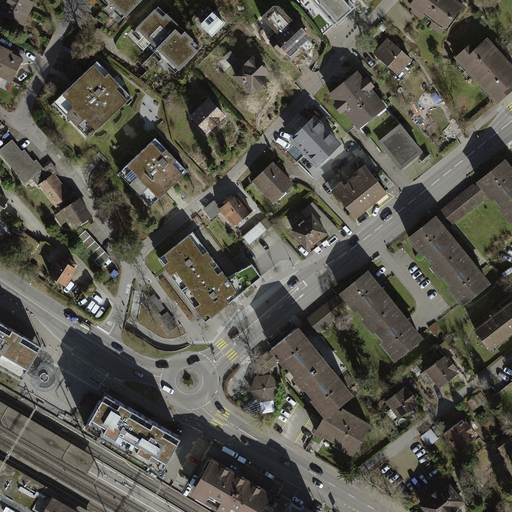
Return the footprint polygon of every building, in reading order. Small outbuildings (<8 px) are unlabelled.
[(10,22),(20,0),(5,0),(0,11),(0,22),(8,26),(10,22)] [(34,3),(28,0),(20,0),(10,22),(22,28),(34,3)] [(144,1),(143,0),(108,0),(126,18),(144,1)] [(358,7),(351,0),(318,0),(340,23),(358,7)] [(457,0),(416,0),(414,3),(449,27),(464,5),(457,0)] [(307,28),(297,17),(293,21),(280,8),(274,8),(262,19),(275,33),(267,40),(280,55),(283,52),(290,59),(312,39),(304,31),(307,28)] [(213,12),(201,24),(213,36),(225,24),(213,12)] [(207,60),(164,15),(144,34),(187,79),(207,60)] [(511,81),(511,68),(481,36),(458,59),(496,97),(511,81)] [(419,61),(401,45),(387,61),(405,76),(419,61)] [(23,60),(0,49),(0,73),(14,80),(23,60)] [(130,100),(93,61),(57,96),(94,134),(130,100)] [(274,83),(258,66),(239,84),(255,101),(274,83)] [(356,73),(332,93),(358,125),(382,105),(356,73)] [(231,121),(215,104),(199,119),(215,136),(231,121)] [(341,141),(314,113),(289,137),(317,165),(341,141)] [(400,124),(379,140),(400,166),(421,150),(400,124)] [(179,167),(149,137),(121,164),(150,195),(179,167)] [(12,141),(0,150),(0,152),(25,184),(32,179),(39,188),(42,185),(57,203),(66,196),(51,177),(57,172),(50,163),(43,169),(36,161),(34,162),(24,149),(21,151),(12,141)] [(293,183),(272,161),(255,178),(276,200),(293,183)] [(503,215),(511,208),(511,173),(504,163),(478,183),(503,215)] [(364,167),(334,191),(356,218),(386,194),(364,167)] [(474,184),(440,212),(450,224),(484,196),(474,184)] [(250,212),(235,194),(220,206),(235,224),(250,212)] [(90,216),(79,198),(54,214),(60,224),(68,219),(73,227),(90,216)] [(213,201),(204,209),(212,218),(221,211),(213,201)] [(511,208),(503,215),(511,226),(511,208)] [(312,216),(293,231),(310,252),(329,237),(312,216)] [(250,244),(269,231),(262,221),(243,234),(250,244)] [(434,274),(460,254),(435,222),(409,242),(434,274)] [(9,238),(33,253),(40,241),(25,232),(27,229),(18,224),(9,238)] [(75,240),(99,266),(110,256),(86,230),(75,240)] [(227,279),(196,240),(163,266),(206,320),(239,294),(227,279)] [(485,286),(460,254),(434,274),(459,306),(485,286)] [(80,266),(63,256),(52,274),(68,284),(80,266)] [(248,262),(227,279),(239,294),(260,277),(248,262)] [(366,328),(391,308),(366,275),(341,295),(366,328)] [(95,287),(88,282),(83,289),(90,294),(95,287)] [(336,294),(303,323),(313,335),(347,306),(336,294)] [(157,315),(165,311),(159,297),(151,300),(157,315)] [(511,329),(511,299),(476,327),(490,346),(511,329)] [(416,339),(391,308),(366,328),(390,359),(416,339)] [(0,367),(22,380),(41,346),(0,322),(0,367)] [(298,383),(324,363),(299,331),(273,351),(298,383)] [(269,376),(267,376),(267,369),(276,362),(270,353),(257,363),(258,377),(257,377),(251,389),(259,399),(271,398),(276,386),(269,376)] [(457,375),(444,358),(424,373),(437,390),(457,375)] [(47,361),(41,362),(30,380),(32,385),(37,389),(41,391),(48,391),(53,389),(58,384),(59,379),(59,373),(56,367),(52,364),(47,361)] [(349,394),(324,363),(298,383),(323,414),(333,406),(349,394)] [(420,403),(409,387),(388,403),(400,418),(420,403)] [(85,426),(124,448),(143,414),(105,392),(85,426)] [(0,422),(86,472),(95,458),(12,408),(0,401),(0,422)] [(363,425),(333,406),(323,414),(313,431),(347,452),(363,425)] [(181,436),(143,414),(124,448),(161,470),(181,436)] [(475,439),(462,421),(442,436),(455,454),(475,439)] [(438,439),(431,429),(421,437),(428,446),(438,439)] [(511,447),(511,439),(508,434),(496,443),(504,454),(511,447)] [(259,511),(273,490),(212,454),(190,491),(223,511),(222,511),(259,511)] [(0,498),(23,511),(33,511),(31,510),(42,492),(51,497),(64,504),(67,499),(88,511),(92,511),(0,458),(0,498)] [(452,511),(460,506),(445,487),(422,505),(427,511),(452,511)] [(88,511),(67,499),(64,504),(51,497),(42,492),(31,510),(33,511),(88,511)] [(281,511),(278,511),(276,511),(275,511),(316,511),(314,511),(316,507),(302,499),(300,502),(292,498),(291,500),(289,499),(281,511)]
